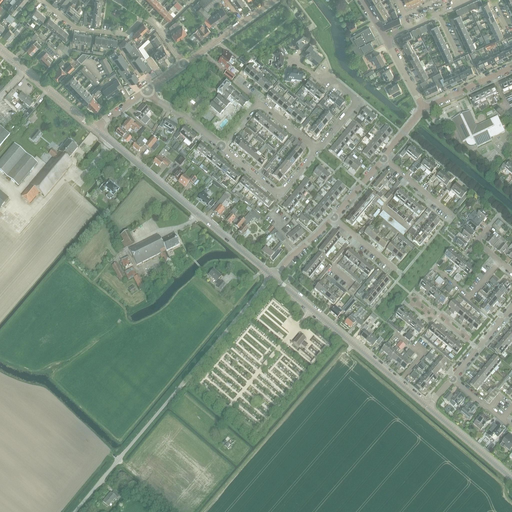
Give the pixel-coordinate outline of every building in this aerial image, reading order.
[(12,5),(18,10),(22,5),(16,0),(12,5)] [(66,11),(71,15),(75,10),(73,8),(75,5),(74,4),(76,0),(66,0),(68,2),(70,1),(71,1),(71,2),(73,3),(70,6),(66,11)] [(170,8),(168,11),(163,15),(168,21),(173,16),(174,17),(176,15),(172,11),(173,11),(172,11),(176,7),(179,10),(182,7),(177,2),(175,0),(173,3),(174,4),(174,5),(170,9),(170,8)] [(200,0),(192,8),(204,21),(203,21),(204,22),(209,27),(212,25),(213,25),(221,19),(222,20),(228,16),(222,8),(212,16),(208,12),(221,0),(200,0)] [(378,0),(372,4),(375,9),(383,4),(380,0),(378,0)] [(153,5),(158,10),(163,6),(158,1),(153,5)] [(483,5),(481,5),(484,11),(490,8),(488,3),(483,5)] [(383,4),(375,9),(378,14),(386,9),(383,4)] [(14,15),(18,10),(12,5),(8,9),(14,15)] [(158,10),(163,15),(168,11),(163,6),(158,10)] [(36,8),(31,14),(34,17),(32,19),(34,20),(36,18),(41,12),(36,8)] [(75,10),(71,15),(76,20),(81,14),(79,13),(82,10),(79,8),(77,11),(75,10)] [(490,8),(484,11),(487,17),(493,14),(490,8)] [(386,9),(378,14),(381,19),(385,17),(389,14),(386,9)] [(394,19),(391,20),(394,27),(397,25),(397,26),(402,23),(401,21),(400,19),(399,18),(398,18),(395,11),(394,11),(392,12),(394,19)] [(41,12),(36,18),(39,21),(37,22),(39,24),(40,22),(46,16),(41,12)] [(9,13),(5,18),(11,23),(15,18),(9,13)] [(493,14),(487,17),(489,22),(495,19),(493,14)] [(458,16),(454,18),(456,24),(463,21),(460,15),(458,16)] [(45,23),(49,27),(55,21),(50,17),(45,23)] [(385,17),(381,19),(384,24),(383,25),(385,28),(386,29),(385,29),(386,30),(391,28),(394,27),(391,20),(388,22),(385,17)] [(495,19),(489,22),(492,28),(498,25),(495,19)] [(170,30),(174,27),(180,23),(178,20),(169,27),(170,30)] [(55,21),(49,27),(54,31),(59,25),(55,21)] [(463,21),(456,24),(459,29),(465,26),(463,21)] [(357,29),(354,23),(349,26),(352,32),(357,29)] [(16,36),(19,32),(20,31),(21,31),(24,27),(21,24),(18,28),(19,29),(18,31),(16,29),(13,33),(9,29),(4,36),(9,40),(14,35),(16,36)] [(144,24),(138,30),(142,33),(146,30),(148,33),(150,31),(144,24)] [(201,24),(197,28),(198,29),(201,32),(204,37),(210,32),(206,28),(205,29),(204,27),(201,24)] [(54,31),(57,34),(55,36),(57,38),(64,29),(59,25),(54,31)] [(498,25),(492,28),(494,33),(501,30),(498,25)] [(176,40),(187,33),(182,26),(176,31),(175,30),(171,32),(176,40)] [(431,29),(434,34),(440,32),(437,26),(434,28),(431,29)] [(465,26),(459,29),(461,35),(468,32),(465,26)] [(192,34),(188,37),(191,41),(192,40),(194,38),(196,40),(198,38),(199,41),(204,37),(202,35),(198,31),(197,30),(198,30),(197,28),(195,29),(197,30),(192,34)] [(358,57),(365,53),(373,48),(370,42),(375,39),(369,28),(351,38),(353,43),(351,44),(353,46),(352,47),(358,57)] [(64,29),(57,38),(59,35),(63,39),(64,39),(65,40),(66,40),(67,39),(67,38),(65,36),(68,33),(64,29)] [(139,37),(142,33),(138,30),(133,35),(139,42),(141,39),(139,37)] [(294,37),(290,40),(293,44),(292,45),(292,46),(293,47),(294,48),(295,48),(296,48),(297,49),(298,48),(299,48),(301,46),(301,45),(303,44),(300,41),(307,36),(303,30),(294,36),(294,37)] [(501,30),(494,33),(497,39),(503,36),(501,30)] [(410,32),(402,36),(404,41),(412,38),(410,32)] [(434,34),(436,40),(443,37),(440,32),(434,34)] [(468,32),(461,35),(464,40),(470,37),(468,32)] [(160,42),(156,36),(151,40),(153,43),(154,43),(156,45),(160,42)] [(436,40),(439,45),(445,42),(443,37),(436,40)] [(470,37),(464,40),(466,45),(473,43),(470,37)] [(107,38),(106,46),(112,47),(117,48),(117,47),(117,46),(118,40),(113,40),(114,39),(107,38)] [(411,45),(408,39),(402,43),(405,48),(411,45)] [(38,49),(41,46),(36,41),(33,43),(27,49),(32,54),(37,48),(38,49)] [(128,42),(122,47),(126,52),(128,50),(131,55),(138,50),(134,44),(131,46),(128,42)] [(439,45),(441,51),(448,48),(445,42),(439,45)] [(473,43),(466,45),(469,51),(475,48),(473,43)] [(152,54),(151,55),(153,57),(154,58),(156,56),(160,62),(169,55),(161,44),(157,47),(159,50),(155,53),(154,52),(152,54)] [(48,45),(44,48),(52,56),(56,53),(54,51),(48,45)] [(306,56),(315,64),(322,57),(312,49),(313,48),(310,45),(306,51),(308,53),(306,56)] [(411,45),(405,48),(408,54),(414,50),(411,45)] [(441,51),(444,56),(450,53),(448,48),(441,51)] [(138,50),(131,55),(134,59),(132,61),(136,66),(142,61),(140,58),(142,56),(138,50)] [(414,50),(408,54),(410,59),(417,55),(414,50)] [(494,53),(498,62),(503,59),(500,52),(499,50),(494,53)] [(500,52),(503,59),(509,57),(506,50),(500,52)] [(273,65),(277,71),(283,66),(283,56),(279,51),(274,55),(276,58),(276,59),(275,62),(276,63),(273,65)] [(47,66),(51,62),(53,60),(48,55),(46,52),(40,59),(47,66)] [(115,52),(108,57),(113,63),(115,61),(118,64),(124,59),(121,54),(118,56),(115,52)] [(226,52),(222,57),(229,63),(231,60),(233,62),(236,60),(226,52)] [(377,67),(385,63),(379,53),(374,56),(373,53),(367,56),(370,62),(373,60),(377,67)] [(444,56),(446,62),(453,59),(450,53),(444,56)] [(489,58),(493,64),(498,62),(494,53),(492,54),(493,56),(489,58)] [(417,55),(410,59),(413,64),(420,61),(417,55)] [(484,60),(487,67),(493,64),(489,58),(488,55),(485,56),(487,59),(484,60)] [(227,65),(229,63),(222,57),(218,63),(227,71),(230,67),(227,65)] [(245,66),(247,63),(241,58),(238,61),(245,66)] [(120,68),(118,70),(122,76),(129,71),(126,67),(128,65),(124,59),(118,64),(120,68)] [(420,61),(413,64),(416,69),(423,66),(425,64),(423,60),(420,61)] [(481,70),(487,67),(484,60),(478,63),(481,70)] [(142,61),(136,66),(139,71),(142,69),(145,74),(152,69),(147,63),(145,65),(142,61)] [(60,67),(53,75),(58,80),(66,73),(68,71),(69,72),(74,68),(71,64),(66,69),(64,71),(60,67)] [(423,66),(416,69),(419,75),(426,71),(423,66)] [(243,73),(248,77),(253,71),(249,67),(243,73)] [(460,72),(464,79),(469,77),(466,70),(465,67),(462,68),(463,71),(461,72),(460,72)] [(466,70),(469,77),(475,74),(471,67),(466,70)] [(377,72),(379,76),(383,74),(386,80),(393,76),(389,69),(384,72),(383,69),(377,72)] [(455,75),(458,82),(464,79),(460,72),(461,72),(459,69),(457,70),(458,73),(455,75)] [(232,81),(235,76),(228,70),(224,74),(232,81)] [(301,82),(303,74),(296,73),(296,71),(287,70),(285,81),(290,82),(290,80),(301,82)] [(129,71),(122,76),(126,82),(129,80),(132,84),(138,79),(134,73),(132,75),(129,71)] [(253,71),(248,77),(253,81),(258,75),(253,71)] [(426,71),(419,75),(422,80),(429,76),(426,71)] [(449,77),(453,84),(458,82),(455,75),(454,72),(451,73),(452,76),(449,77)] [(437,84),(430,87),(433,94),(440,91),(438,88),(442,86),(443,86),(440,79),(438,74),(433,77),(437,84)] [(258,75),(253,81),(257,86),(263,79),(258,75)] [(73,76),(65,84),(69,89),(77,81),(73,76)] [(447,87),(453,84),(449,77),(444,80),(447,87)] [(263,79),(257,86),(262,90),(267,83),(263,79)] [(118,89),(122,86),(117,80),(113,82),(114,83),(103,91),(108,97),(116,92),(119,90),(118,89)] [(77,81),(69,89),(73,93),(81,85),(77,81)] [(390,82),(384,86),(389,94),(392,93),(393,96),(401,91),(397,83),(392,86),(390,82)] [(503,92),(509,89),(505,82),(500,84),(503,92)] [(216,99),(213,102),(214,102),(223,111),(226,108),(230,103),(232,105),(235,101),(240,106),(242,108),(246,102),(247,103),(249,100),(242,94),(240,97),(230,87),(226,83),(217,93),(219,95),(216,99)] [(267,83),(262,90),(267,94),(272,88),(267,83)] [(304,89),(309,93),(314,87),(309,83),(304,89)] [(81,85),(73,93),(77,97),(85,89),(81,85)] [(96,87),(91,92),(93,94),(94,96),(95,95),(95,96),(100,91),(96,87)] [(314,87),(309,93),(314,97),(319,91),(314,87)] [(430,87),(424,90),(427,97),(433,94),(430,87)] [(492,96),(491,96),(494,102),(496,105),(498,103),(494,95),(497,94),(494,87),(488,90),(492,96)] [(85,89),(77,97),(81,100),(89,92),(85,89)] [(17,111),(28,99),(22,93),(19,97),(15,93),(16,93),(12,90),(8,96),(7,96),(5,99),(11,104),(13,101),(11,99),(13,96),(17,99),(18,98),(21,101),(18,104),(19,105),(15,108),(18,110),(17,111)] [(483,92),(486,99),(491,96),(492,96),(488,90),(483,92)] [(272,91),(266,98),(271,102),(277,95),(272,91)] [(319,91),(314,97),(319,101),(324,95),(319,91)] [(89,92),(81,100),(85,105),(86,103),(86,104),(87,104),(93,98),(92,97),(94,96),(93,94),(92,95),(89,92)] [(478,95),(481,102),(486,99),(483,92),(478,95)] [(271,102),(276,106),(281,99),(283,97),(278,93),(277,95),(271,102)] [(334,94),(329,100),(334,105),(339,98),(334,94)] [(473,100),(470,102),(473,107),(474,109),(479,106),(478,103),(481,102),(478,95),(472,98),(473,100)] [(93,98),(87,104),(94,112),(101,106),(93,98)] [(328,112),(333,117),(336,113),(333,111),(335,109),(335,108),(336,107),(339,109),(345,103),(339,98),(334,105),(328,112)] [(28,99),(17,111),(19,113),(23,109),(26,112),(23,116),(26,118),(27,119),(34,112),(29,109),(34,104),(28,99)] [(281,99),(276,106),(281,110),(286,103),(281,99)] [(213,102),(210,106),(220,115),(223,111),(214,102),(213,102)] [(286,103),(281,110),(285,113),(291,107),(286,103)] [(150,111),(143,105),(137,112),(139,114),(136,118),(140,122),(141,122),(145,126),(150,120),(145,115),(150,111)] [(291,107),(285,113),(290,117),(295,111),(291,107)] [(359,115),(365,120),(371,113),(365,108),(359,115)] [(295,111),(290,117),(295,122),(300,115),(295,111)] [(492,140),(491,138),(505,132),(498,117),(491,120),(477,127),(470,111),(453,119),(463,142),(466,141),(467,143),(467,144),(468,145),(469,146),(470,146),(471,146),(472,146),(473,146),(474,146),(476,145),(477,147),(492,140)] [(253,120),(258,124),(263,117),(258,113),(253,120)] [(321,118),(328,123),(332,118),(326,113),(321,118)] [(371,113),(365,120),(370,125),(376,118),(371,113)] [(300,115),(295,122),(300,126),(305,119),(300,115)] [(263,117),(258,124),(263,128),(268,121),(263,117)] [(317,123),(324,128),(328,123),(321,118),(317,123)] [(162,126),(168,130),(167,131),(167,132),(170,134),(171,134),(172,132),(173,132),(177,125),(167,119),(165,123),(162,122),(159,127),(161,128),(162,126)] [(138,131),(141,128),(135,123),(134,125),(128,120),(121,128),(127,133),(131,128),(134,131),(135,129),(138,131)] [(268,121),(263,128),(267,132),(273,125),(268,121)] [(348,128),(355,134),(360,128),(353,122),(348,128)] [(313,127),(320,133),(324,128),(317,123),(313,127)] [(273,125),(267,132),(272,136),(278,129),(273,125)] [(0,146),(10,135),(0,126),(0,146)] [(385,126),(381,131),(387,137),(392,131),(385,126)] [(316,138),(320,133),(313,127),(309,132),(316,138)] [(127,143),(131,138),(128,136),(126,134),(120,128),(116,133),(122,139),(123,138),(125,140),(124,140),(127,143)] [(180,135),(185,139),(191,132),(185,128),(182,132),(179,129),(173,137),(176,139),(180,135)] [(343,134),(350,140),(355,134),(348,128),(343,134)] [(278,129),(272,136),(277,140),(283,133),(278,129)] [(376,137),(383,142),(387,137),(381,131),(376,137)] [(187,148),(190,151),(196,144),(193,142),(197,137),(191,132),(185,139),(191,144),(187,148)] [(283,133),(277,140),(282,144),(287,137),(283,133)] [(339,139),(346,145),(350,140),(343,134),(339,139)] [(233,143),(238,147),(244,139),(240,135),(238,137),(233,143)] [(141,137),(132,147),(138,152),(141,148),(142,148),(144,145),(145,146),(148,143),(144,140),(144,139),(141,137)] [(372,142),(378,148),(383,142),(376,137),(372,142)] [(145,146),(150,150),(150,149),(156,142),(157,142),(152,138),(148,143),(145,146)] [(244,139),(238,147),(243,151),(248,145),(243,141),(245,139),(244,139)] [(334,145),(341,151),(346,145),(339,139),(334,145)] [(68,159),(78,148),(68,140),(58,153),(53,149),(49,154),(54,158),(21,196),(30,203),(39,193),(44,197),(72,163),(68,159)] [(296,148),(292,152),(299,158),(303,153),(302,152),(306,148),(296,140),(292,144),(296,148)] [(156,142),(150,149),(154,152),(158,146),(160,145),(156,142)] [(367,148),(374,153),(378,148),(372,142),(367,148)] [(14,144),(0,161),(0,171),(18,186),(37,163),(14,144)] [(196,150),(201,155),(207,148),(202,144),(196,150)] [(248,145),(243,151),(247,155),(252,149),(248,145)] [(336,156),(337,156),(341,151),(334,145),(329,150),(336,156)] [(406,154),(410,158),(416,151),(411,147),(409,149),(407,147),(399,156),(402,158),(406,154)] [(207,148),(201,155),(206,159),(212,153),(207,148)] [(369,159),(374,153),(367,148),(362,153),(369,159)] [(252,149),(247,155),(252,159),(257,153),(252,149)] [(415,162),(412,166),(409,170),(412,172),(415,169),(422,160),(420,158),(421,156),(416,151),(410,158),(415,162)] [(288,157),(295,163),(299,158),(292,152),(288,157)] [(212,153),(206,159),(211,163),(216,157),(212,153)] [(257,153),(252,159),(257,163),(262,157),(257,153)] [(158,156),(153,162),(159,167),(162,163),(164,165),(167,167),(170,163),(168,161),(165,158),(163,160),(158,156)] [(180,156),(175,162),(180,166),(185,160),(180,156)] [(344,163),(350,168),(356,161),(350,156),(344,163)] [(216,157),(211,163),(216,167),(221,161),(216,157)] [(262,157),(257,163),(261,167),(266,161),(262,157)] [(284,162),(291,167),(295,163),(288,157),(284,162)] [(415,169),(412,172),(414,174),(417,171),(421,167),(425,171),(431,164),(426,160),(424,162),(422,160),(415,169)] [(221,161),(216,167),(221,171),(226,165),(221,161)] [(356,161),(350,168),(356,172),(362,165),(356,161)] [(280,167),(287,172),(291,167),(284,162),(280,167)] [(506,164),(501,169),(503,171),(505,169),(510,173),(511,170),(511,164),(510,163),(508,166),(506,164)] [(427,179),(430,181),(437,173),(435,171),(436,169),(431,164),(425,171),(430,175),(427,179)] [(226,165),(221,171),(225,175),(231,169),(226,165)] [(319,166),(313,173),(319,178),(325,171),(319,166)] [(276,171),(283,177),(287,172),(280,167),(276,171)] [(178,169),(172,177),(173,179),(174,180),(175,182),(177,181),(177,182),(181,177),(182,176),(179,174),(181,171),(178,169)] [(231,169),(225,175),(230,179),(235,173),(231,169)] [(271,175),(272,176),(279,182),(283,177),(276,171),(273,169),(272,171),(273,172),(271,175)] [(325,171),(319,178),(324,182),(330,176),(325,171)] [(437,173),(430,181),(432,183),(436,179),(441,183),(446,177),(441,172),(439,175),(437,173)] [(235,173),(230,179),(235,183),(240,177),(235,173)] [(381,178),(387,183),(390,180),(393,182),(394,180),(385,173),(381,178)] [(184,176),(178,183),(185,188),(190,182),(193,184),(193,183),(193,184),(194,185),(195,186),(196,186),(199,182),(199,181),(197,180),(196,180),(196,179),(193,176),(189,181),(184,176)] [(442,191),(445,194),(452,185),(449,183),(451,181),(446,177),(441,183),(446,187),(442,191)] [(239,184),(244,188),(250,182),(245,178),(239,184)] [(377,183),(383,188),(387,183),(381,178),(377,183)] [(301,185),(308,191),(312,185),(306,179),(301,185)] [(111,199),(119,190),(110,182),(106,185),(104,183),(99,190),(102,192),(105,189),(109,193),(107,195),(111,199)] [(250,182),(244,188),(249,192),(254,186),(250,182)] [(333,188),(340,193),(345,188),(338,182),(333,188)] [(372,188),(378,193),(376,195),(381,199),(383,196),(382,195),(383,194),(381,192),(383,188),(377,183),(372,188)] [(296,190),(303,196),(308,191),(301,185),(296,190)] [(452,185),(445,194),(447,191),(449,193),(451,192),(455,196),(461,189),(456,185),(454,187),(452,185)] [(254,186),(249,192),(254,196),(259,190),(254,186)] [(329,193),(336,199),(340,193),(333,188),(329,193)] [(466,194),(461,189),(455,196),(461,200),(457,204),(460,206),(467,198),(464,196),(466,194)] [(201,194),(197,199),(204,204),(207,206),(211,202),(206,198),(208,197),(206,195),(208,192),(205,190),(201,195),(201,194)] [(259,190),(254,196),(258,201),(264,194),(259,190)] [(292,196),(298,202),(303,196),(296,190),(292,196)] [(0,208),(9,199),(0,191),(0,208)] [(399,191),(394,198),(399,202),(404,195),(399,191)] [(324,199),(331,205),(336,199),(329,193),(324,199)] [(366,198),(372,203),(376,198),(370,193),(366,198)] [(224,211),(220,207),(226,200),(227,200),(230,197),(225,194),(211,211),(219,217),(224,211)] [(264,194),(258,201),(263,204),(269,198),(264,194)] [(404,195),(399,202),(404,206),(409,199),(404,195)] [(287,201),(294,207),(298,202),(292,196),(287,201)] [(263,204),(268,209),(267,209),(270,212),(274,207),(271,205),(273,202),(269,198),(263,204)] [(362,202),(368,208),(372,203),(366,198),(362,202)] [(320,204),(326,210),(331,205),(324,199),(320,204)] [(409,199),(404,206),(409,210),(414,203),(409,199)] [(289,213),(294,207),(287,201),(282,207),(289,213)] [(358,207),(364,212),(368,208),(362,202),(358,207)] [(414,203),(409,210),(413,214),(419,207),(414,203)] [(315,210),(322,216),(326,210),(320,204),(315,210)] [(239,221),(236,224),(235,226),(239,229),(240,228),(240,229),(238,232),(242,236),(248,230),(245,227),(254,218),(258,221),(260,218),(253,212),(254,212),(248,207),(246,209),(250,212),(243,220),(241,218),(239,221)] [(353,212),(362,219),(360,217),(364,212),(358,207),(353,212)] [(419,207),(413,214),(418,218),(424,211),(419,207)] [(229,225),(233,221),(236,224),(239,221),(235,218),(235,219),(234,218),(236,216),(235,215),(238,212),(234,209),(229,214),(230,215),(225,221),(229,225)] [(317,221),(322,216),(315,210),(310,215),(317,221)] [(475,212),(471,216),(481,224),(483,222),(484,222),(488,216),(482,211),(478,215),(475,212)] [(349,217),(356,222),(358,224),(360,223),(362,220),(362,219),(353,212),(349,217)] [(427,221),(429,222),(436,228),(440,222),(437,220),(439,218),(433,213),(429,217),(432,219),(429,222),(427,221)] [(299,219),(307,226),(311,221),(306,217),(306,216),(304,214),(299,219)] [(469,221),(466,225),(468,227),(475,232),(479,227),(481,224),(471,216),(468,220),(469,221)] [(352,227),(356,222),(349,217),(345,222),(352,227)] [(429,222),(425,227),(432,232),(436,228),(429,222)] [(465,224),(462,228),(466,231),(462,235),(469,241),(473,235),(475,233),(475,232),(468,227),(466,225),(465,224)] [(293,231),(299,238),(304,234),(299,227),(293,231)] [(370,227),(364,234),(369,238),(375,231),(370,227)] [(419,230),(428,237),(432,232),(425,227),(421,232),(419,230)] [(420,234),(417,237),(423,242),(428,237),(419,230),(417,232),(420,234)] [(125,248),(134,242),(128,231),(120,235),(124,241),(121,242),(125,248)] [(293,243),(299,238),(293,231),(287,236),(293,243)] [(375,231),(369,238),(374,242),(379,235),(375,231)] [(410,231),(408,233),(412,237),(415,239),(413,242),(420,247),(423,242),(417,237),(414,235),(410,231)] [(331,237),(338,242),(342,238),(335,232),(331,237)] [(282,244),(285,241),(278,233),(274,236),(275,236),(282,244)] [(459,233),(456,237),(460,240),(456,244),(463,250),(468,244),(467,244),(469,241),(462,235),(459,233)] [(487,242),(486,242),(492,247),(493,246),(495,248),(503,239),(499,235),(499,236),(495,233),(492,236),(488,241),(487,242)] [(166,252),(179,245),(174,235),(161,241),(158,236),(129,251),(137,265),(161,253),(162,254),(160,255),(162,258),(163,257),(166,262),(170,260),(166,252)] [(379,235),(374,242),(378,246),(384,239),(379,235)] [(327,241),(334,247),(338,242),(331,237),(327,241)] [(384,239),(378,246),(383,250),(389,243),(384,239)] [(503,239),(495,248),(498,250),(497,251),(503,256),(505,253),(508,249),(504,246),(507,242),(503,239)] [(323,246),(330,252),(334,247),(327,241),(323,246)] [(392,243),(386,250),(391,254),(397,247),(392,243)] [(282,251),(279,248),(281,246),(279,244),(272,253),(268,250),(269,250),(267,248),(267,249),(265,247),(261,252),(270,259),(269,260),(273,262),(282,251)] [(325,257),(330,252),(323,246),(319,251),(325,257)] [(397,247),(391,254),(396,258),(401,251),(397,247)] [(445,256),(450,260),(455,254),(452,252),(454,250),(452,248),(450,250),(445,256)] [(344,258),(349,262),(354,255),(350,251),(344,258)] [(401,251),(396,258),(401,262),(406,255),(401,251)] [(314,259),(321,264),(325,259),(318,254),(314,259)] [(455,254),(450,260),(455,264),(461,256),(459,254),(458,257),(455,254)] [(354,255),(349,262),(353,266),(359,259),(354,255)] [(461,256),(455,264),(459,268),(464,262),(461,260),(463,258),(461,256)] [(128,257),(121,261),(125,270),(133,266),(128,257)] [(310,263),(317,269),(321,264),(314,259),(310,263)] [(359,259),(353,266),(358,270),(364,263),(359,259)] [(464,262),(459,268),(464,272),(471,264),(469,262),(467,264),(464,262)] [(120,280),(124,278),(116,263),(112,266),(120,280)] [(306,268),(313,274),(317,269),(310,263),(306,268)] [(364,263),(358,270),(363,273),(369,267),(364,263)] [(471,264),(464,272),(469,276),(470,274),(473,271),(474,270),(471,267),(472,265),(471,264)] [(369,267),(363,273),(368,277),(373,271),(369,267)] [(129,280),(134,278),(140,290),(144,288),(138,275),(137,276),(133,268),(124,272),(129,280)] [(309,279),(313,274),(306,268),(302,273),(309,279)] [(216,282),(215,283),(218,286),(216,287),(220,290),(225,285),(222,282),(221,282),(218,280),(221,276),(213,269),(208,275),(216,282)] [(492,279),(509,293),(510,291),(508,290),(511,287),(505,282),(501,286),(497,283),(499,281),(494,276),(492,279)] [(379,281),(386,287),(390,282),(383,277),(379,281)] [(490,281),(499,289),(497,291),(503,296),(505,293),(507,295),(509,293),(492,279),(490,281)] [(422,287),(425,290),(429,284),(425,280),(420,286),(418,288),(420,290),(422,287)] [(375,286),(382,292),(386,287),(379,281),(375,286)] [(320,283),(314,290),(319,294),(325,287),(320,283)] [(425,294),(427,296),(434,288),(429,284),(425,290),(427,292),(425,294)] [(371,291),(378,297),(382,292),(375,286),(371,291)] [(325,287),(319,294),(324,298),(329,291),(325,287)] [(434,288),(427,296),(429,297),(431,295),(434,298),(439,292),(434,288)] [(329,291),(324,298),(328,302),(334,295),(329,291)] [(367,296),(374,301),(378,297),(371,291),(367,296)] [(493,296),(501,302),(503,301),(501,299),(503,296),(497,291),(493,296)] [(435,302),(437,304),(443,296),(439,292),(434,298),(437,300),(435,302)] [(334,295),(328,302),(333,306),(339,299),(334,295)] [(374,301),(367,296),(363,301),(370,306),(374,301)] [(443,296),(437,304),(439,305),(440,303),(443,306),(448,300),(443,296)] [(489,300),(495,305),(497,303),(499,304),(501,302),(493,296),(489,300)] [(335,307),(331,312),(337,317),(342,311),(343,310),(346,313),(350,309),(356,302),(353,299),(347,306),(343,310),(340,307),(339,308),(338,309),(335,307)] [(485,305),(493,312),(495,310),(493,308),(495,305),(489,300),(485,305)] [(450,312),(452,313),(459,305),(454,301),(449,307),(452,310),(450,312)] [(459,305),(452,313),(454,315),(455,313),(458,315),(463,309),(459,305)] [(481,310),(487,315),(490,312),(492,314),(493,312),(485,305),(481,310)] [(395,315),(400,319),(405,313),(402,310),(404,308),(402,307),(395,315)] [(459,320),(461,321),(468,313),(463,309),(458,315),(461,317),(459,320)] [(405,313),(400,319),(405,323),(411,315),(409,313),(408,315),(405,313)] [(468,313),(461,321),(463,323),(465,321),(467,323),(472,317),(468,313)] [(352,315),(344,323),(350,329),(356,322),(361,326),(364,323),(359,318),(353,314),(352,315)] [(411,315),(405,323),(409,327),(414,321),(411,318),(413,316),(411,315)] [(468,328),(470,329),(477,321),(472,317),(467,323),(470,325),(468,328)] [(414,321),(409,327),(414,331),(421,323),(419,321),(417,323),(414,321)] [(477,321),(470,329),(472,331),(474,329),(477,331),(482,325),(477,321)] [(421,323),(414,331),(419,335),(424,329),(421,326),(422,324),(421,323)] [(428,331),(433,335),(440,327),(438,325),(436,328),(433,325),(428,331)] [(360,337),(366,342),(371,336),(365,332),(368,328),(365,326),(361,331),(364,333),(360,337)] [(440,327),(433,335),(438,339),(443,333),(440,331),(442,329),(440,327)] [(506,336),(505,338),(511,344),(511,343),(511,337),(505,331),(503,333),(506,336)] [(443,333),(438,339),(443,343),(449,335),(447,333),(446,335),(443,333)] [(300,335),(294,342),(293,343),(299,347),(301,344),(305,347),(308,344),(304,341),(305,339),(300,335)] [(449,335),(443,343),(447,347),(452,341),(449,339),(451,336),(449,335)] [(371,336),(366,342),(372,347),(375,343),(378,346),(383,340),(380,338),(377,341),(371,336)] [(498,339),(508,348),(511,344),(505,338),(503,339),(500,337),(498,339)] [(499,344),(498,346),(505,352),(508,348),(498,339),(496,341),(499,344)] [(452,341),(447,347),(452,351),(459,343),(457,341),(455,343),(452,341)] [(459,343),(452,351),(457,355),(462,349),(459,346),(461,344),(459,343)] [(386,345),(381,351),(379,353),(381,354),(383,352),(386,355),(391,349),(386,345)] [(501,356),(505,352),(498,346),(496,348),(493,345),(490,348),(495,352),(496,351),(501,356)] [(391,349),(386,355),(388,357),(387,359),(389,361),(395,353),(398,350),(395,348),(393,351),(391,349)] [(408,357),(410,359),(413,360),(409,364),(411,365),(418,357),(414,354),(412,352),(408,357)] [(395,353),(389,361),(391,362),(392,360),(395,362),(400,357),(395,353)] [(487,358),(497,367),(501,363),(494,357),(492,359),(489,356),(487,358)] [(396,367),(398,369),(405,361),(400,357),(395,362),(398,365),(396,367)] [(436,363),(444,370),(446,368),(444,366),(446,363),(440,358),(436,363)] [(489,363),(487,365),(494,371),(497,367),(487,358),(485,360),(489,363)] [(405,361),(398,369),(400,370),(402,368),(405,370),(410,364),(405,361)] [(432,368),(438,372),(441,370),(443,371),(444,370),(436,363),(432,368)] [(480,366),(491,375),(494,371),(487,365),(486,367),(482,364),(480,366)] [(482,372),(480,373),(487,379),(491,375),(480,366),(478,369),(482,372)] [(428,372),(436,379),(438,377),(436,375),(438,372),(432,368),(428,372)] [(424,377),(430,382),(433,379),(435,381),(436,379),(428,372),(424,377)] [(474,374),(484,383),(487,379),(480,373),(479,375),(475,372),(474,374)] [(475,380),(474,381),(481,387),(484,383),(474,374),(472,377),(475,380)] [(420,382),(428,388),(430,386),(428,385),(430,382),(424,377),(420,382)] [(477,391),(481,387),(474,381),(472,383),(468,380),(466,384),(471,388),(471,387),(477,391)] [(427,390),(428,388),(420,382),(416,386),(422,391),(425,388),(427,390)] [(444,399),(446,401),(449,403),(451,400),(458,407),(465,399),(457,393),(453,397),(451,395),(449,393),(444,399)] [(469,404),(460,414),(463,416),(464,415),(469,420),(472,417),(472,416),(477,409),(472,405),(471,406),(469,404)] [(488,424),(491,421),(483,415),(478,421),(477,420),(474,424),(481,431),(487,424),(488,424)] [(497,424),(487,435),(486,436),(490,440),(491,438),(495,441),(497,438),(498,439),(503,433),(499,430),(501,427),(497,424)] [(509,451),(511,448),(511,440),(511,439),(511,437),(511,436),(509,434),(500,446),(503,448),(504,447),(509,451)] [(492,444),(486,450),(489,453),(495,446),(492,444)] [(118,499),(120,497),(114,491),(112,494),(110,493),(103,502),(108,507),(116,497),(117,498),(118,499)]
